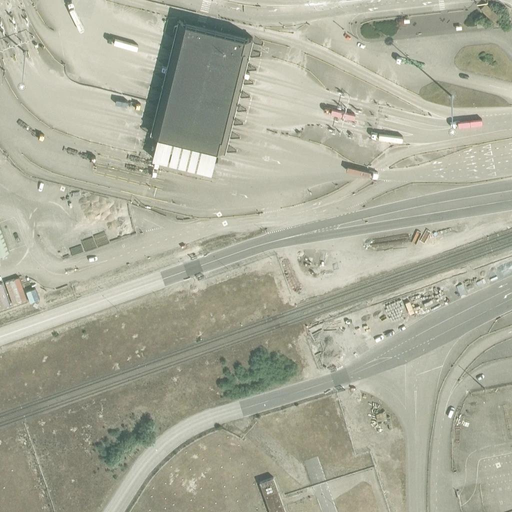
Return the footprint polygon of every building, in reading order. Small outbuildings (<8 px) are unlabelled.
[(485,3),(479,9),(494,22),(499,16),(485,3)] [(252,39),(180,22),(154,134),(219,149),(227,151),(252,39)] [(219,149),(154,134),(148,159),(213,174),(219,149)] [(0,226),(0,255),(9,252),(0,226)] [(282,502),(277,488),(273,477),(259,482),(263,493),(269,511),(285,511),(283,507),(282,502)]
